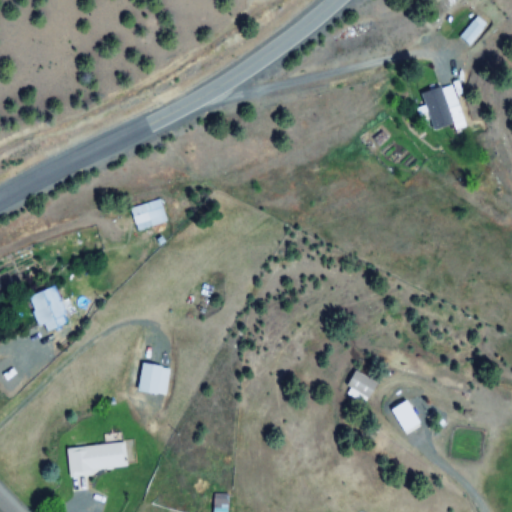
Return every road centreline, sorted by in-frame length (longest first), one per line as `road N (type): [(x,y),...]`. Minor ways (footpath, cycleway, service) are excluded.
road 1 (tertiary): [(206,95),(0,198)]
road 2 (residential): [(206,95),(433,61)]
road 3 (secondary): [(340,0),(206,95)]
